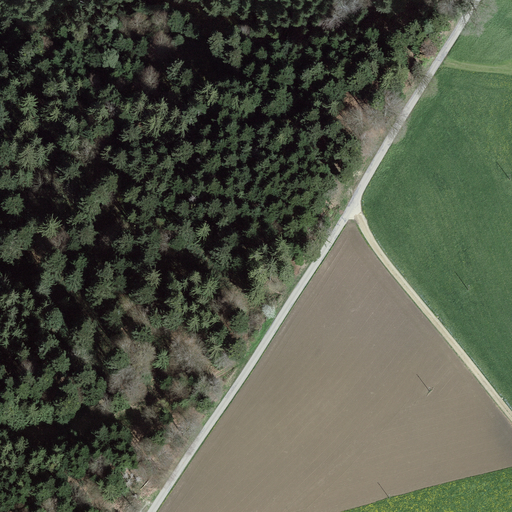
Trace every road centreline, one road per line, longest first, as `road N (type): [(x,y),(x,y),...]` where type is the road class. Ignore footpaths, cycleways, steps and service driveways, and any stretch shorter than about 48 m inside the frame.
road 1 (unclassified): [(476,0),(331,240),(151,511)]
road 2 (track): [(0,288),(56,263),(88,226),(86,167),(0,107)]
road 3 (track): [(511,418),(375,248),(352,204)]
